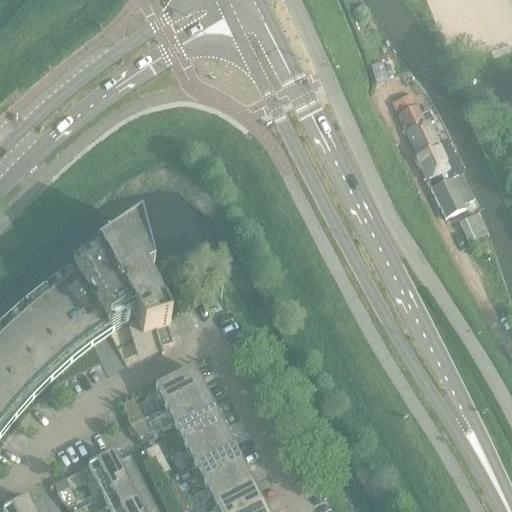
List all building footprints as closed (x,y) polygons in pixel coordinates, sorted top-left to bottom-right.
[(440,147),(428,123),(425,125),(410,98),(392,107),(417,157),(440,147)] [(440,147),(417,157),(415,159),(426,183),(450,173),(453,180),(462,176),(463,176),(448,144),(440,147)] [(462,176),(453,180),(430,191),(445,222),(466,212),(464,208),(475,202),(462,176)] [(488,238),(483,227),(464,237),(469,248),(488,238)] [(65,361),(89,343),(108,329),(130,316),(134,323),(135,324),(126,327),(138,367),(161,356),(159,351),(172,348),(138,231),(95,257),(100,267),(95,269),(91,262),(75,272),(80,279),(76,281),(72,284),(67,277),(51,289),(55,296),(52,298),(48,302),(43,295),(27,307),(32,314),(28,317),(25,320),(19,314),(4,328),(9,334),(6,337),(3,340),(0,336),(0,428),(9,417),(27,397),(46,379),(65,361)] [(165,411),(203,392),(193,372),(155,391),(165,411)] [(175,430),(213,411),(203,392),(165,411),(175,430)] [(185,450),(223,430),(213,411),(175,430),(185,450)] [(142,423),(137,412),(126,418),(127,422),(129,429),(142,423)] [(148,433),(142,423),(129,429),(137,439),(148,433)] [(195,469),(233,449),(223,430),(185,450),(195,469)] [(204,488),(242,469),(233,449),(195,469),(204,488)] [(162,461),(157,451),(146,456),(149,468),(162,461)] [(138,482),(128,463),(118,468),(112,457),(88,470),(103,500),(138,482)] [(167,472),(162,461),(149,468),(157,477),(167,472)] [(214,507),(252,488),(242,469),(204,488),(214,507)] [(123,511),(147,500),(138,482),(103,500),(109,511),(123,511)] [(216,511),(252,511),(262,507),(252,488),(214,507),(216,511)] [(182,500),(176,489),(166,495),(169,506),(182,500)] [(77,505),(69,490),(56,497),(57,499),(58,501),(59,503),(61,505),(63,507),(66,511),(77,505)] [(153,511),(147,500),(123,511),(153,511)] [(183,511),(187,510),(182,500),(169,506),(173,511),(183,511)] [(45,511),(43,506),(33,511),(27,501),(6,511),(45,511)]
